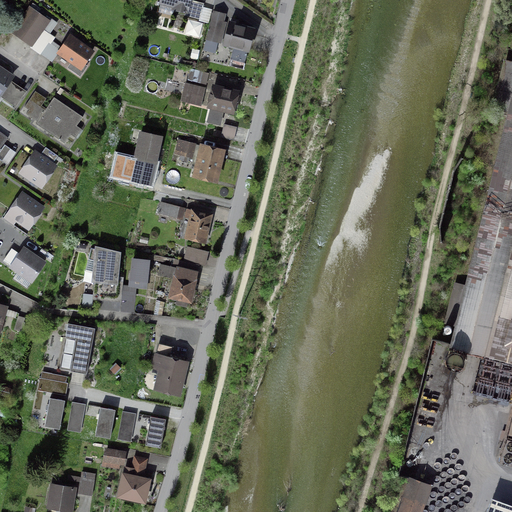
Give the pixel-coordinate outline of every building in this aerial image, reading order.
[(189,1),(188,0),(161,0),(160,3),(174,7),(174,9),(185,13),(185,16),(199,19),(203,4),(189,1)] [(31,46),(48,21),(29,8),(12,33),(31,46)] [(204,50),(214,53),(224,14),(214,12),(204,50)] [(224,44),(247,50),(252,31),(240,28),(241,25),(230,22),(224,44)] [(53,63),(59,53),(81,68),(94,49),(69,33),(59,49),(48,42),(40,54),(53,63)] [(10,82),(12,79),(0,71),(0,97),(10,82)] [(10,82),(0,97),(14,107),(25,91),(10,82)] [(204,89),(185,84),(183,92),(192,95),(190,103),(200,105),(204,89)] [(232,113),(237,93),(213,87),(208,107),(211,108),(207,122),(218,125),(222,110),(232,113)] [(511,87),(450,345),(458,347),(511,360),(511,416),(508,433),(511,433),(511,87)] [(64,144),(82,117),(53,98),(43,113),(27,102),(23,108),(28,111),(25,115),(36,122),(35,124),(64,144)] [(235,127),(223,124),(220,137),(232,139),(235,127)] [(161,137),(141,133),(134,160),(154,165),(161,137)] [(189,157),(192,145),(179,142),(176,154),(189,157)] [(0,160),(1,162),(10,149),(4,145),(0,150),(0,160)] [(221,153),(222,152),(199,146),(198,150),(201,151),(195,176),(215,181),(220,159),(223,159),(225,154),(221,153)] [(45,148),(41,154),(53,163),(57,156),(45,148)] [(53,167),(34,154),(21,173),(40,186),(53,167)] [(116,176),(138,181),(152,184),(155,172),(156,166),(154,165),(134,160),(120,157),(119,163),(116,176)] [(41,209),(22,196),(8,214),(27,228),(41,209)] [(180,220),(183,208),(162,203),(159,214),(180,220)] [(186,237),(203,241),(210,216),(186,210),(185,217),(190,219),(186,237)] [(94,280),(114,282),(117,255),(90,248),(88,260),(94,262),(93,272),(95,273),(94,280)] [(199,264),(203,265),(206,253),(186,248),(183,260),(190,262),(199,264)] [(44,264),(23,249),(18,257),(11,267),(32,281),(44,264)] [(149,261),(133,260),(130,286),(146,288),(149,261)] [(175,278),(170,296),(189,301),(193,282),(194,282),(199,264),(190,262),(190,264),(173,261),(172,268),(161,266),(159,274),(175,278)] [(92,300),(100,300),(102,285),(94,284),(92,300)] [(13,331),(20,333),(24,318),(17,316),(13,331)] [(97,326),(67,320),(65,334),(75,336),(69,367),(88,371),(97,326)] [(177,393),(185,358),(170,354),(169,359),(155,356),(152,367),(159,369),(154,388),(177,393)] [(42,365),(49,366),(50,360),(43,358),(42,365)] [(39,377),(37,389),(65,394),(66,389),(67,382),(66,382),(66,378),(67,375),(41,371),(40,377),(39,377)] [(64,401),(49,398),(44,427),(59,429),(64,401)] [(85,404),(72,401),(67,430),(80,432),(85,404)] [(115,408),(101,406),(95,434),(109,437),(115,408)] [(135,413),(122,411),(118,439),(131,441),(135,413)] [(150,417),(145,445),(160,448),(165,419),(150,417)] [(498,464),(511,467),(511,433),(508,433),(502,431),(499,441),(503,442),(498,464)] [(100,449),(99,459),(120,463),(121,453),(100,449)] [(119,495),(143,501),(148,481),(140,479),(145,461),(135,458),(133,459),(132,464),(133,464),(132,470),(125,468),(119,495)] [(77,494),(91,496),(94,480),(80,478),(77,494)] [(419,511),(429,485),(420,482),(410,479),(397,511),(419,511)] [(52,485),(49,504),(70,508),(73,488),(52,485)]
